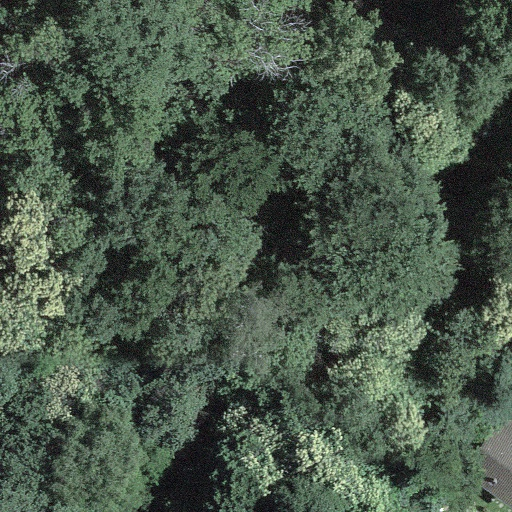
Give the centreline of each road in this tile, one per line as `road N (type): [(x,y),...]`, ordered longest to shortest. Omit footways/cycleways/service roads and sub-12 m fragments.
road 1 (track): [(66,0),(65,59),(48,132),(0,202)]
road 2 (track): [(511,65),(421,44),(347,0)]
